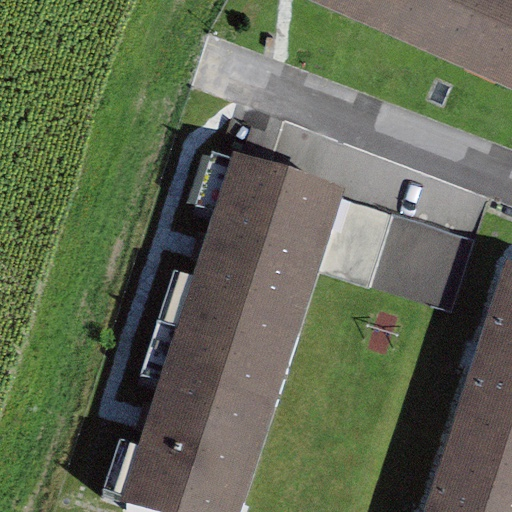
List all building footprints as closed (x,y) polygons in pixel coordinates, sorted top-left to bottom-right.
[(480,0),(323,0),(450,62),(480,0)] [(511,0),(480,0),(450,62),(511,91),(511,0)] [(223,166),(167,338),(281,375),(336,202),(223,166)] [(511,276),(501,273),(445,443),(511,464),(511,276)] [(167,338),(111,511),(114,511),(236,511),(281,375),(167,338)] [(511,511),(511,464),(445,443),(422,511),(511,511)]
